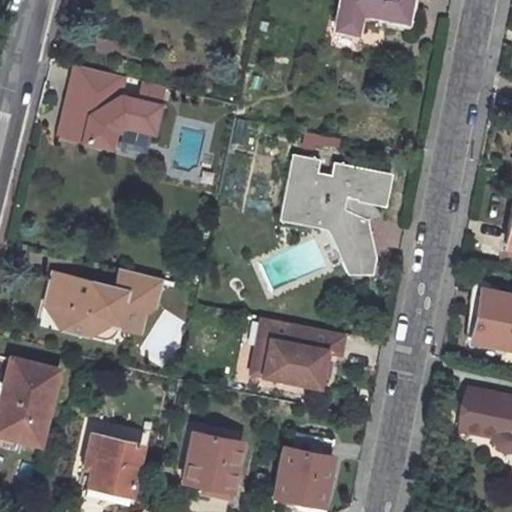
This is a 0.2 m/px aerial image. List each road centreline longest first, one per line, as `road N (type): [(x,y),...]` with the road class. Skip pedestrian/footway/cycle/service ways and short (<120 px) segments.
road 1 (residential): [(380,511),(481,0)]
road 2 (residential): [(0,146),(36,0)]
